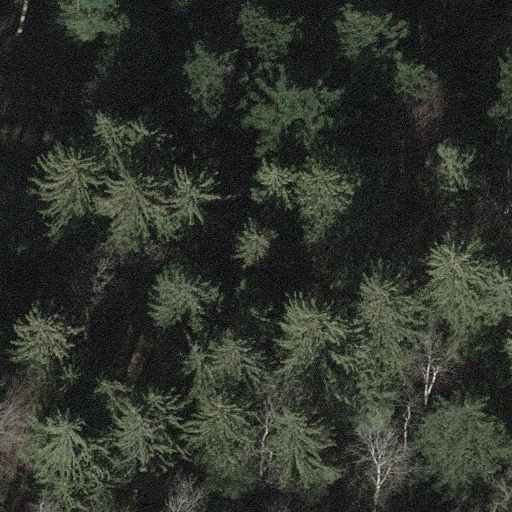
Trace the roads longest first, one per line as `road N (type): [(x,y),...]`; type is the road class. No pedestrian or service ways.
road 1 (track): [(0,118),(397,348),(511,446)]
road 2 (track): [(16,511),(25,481),(17,354),(0,332)]
